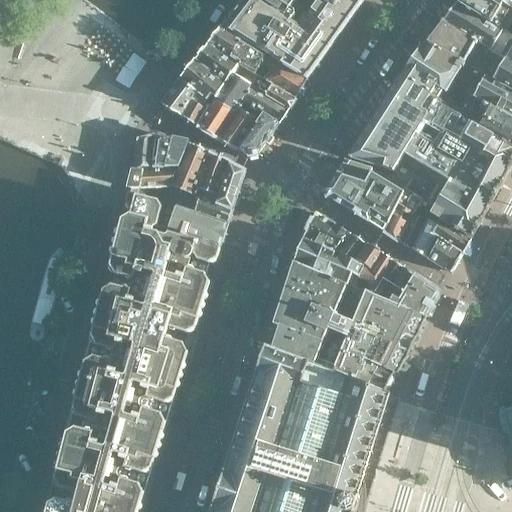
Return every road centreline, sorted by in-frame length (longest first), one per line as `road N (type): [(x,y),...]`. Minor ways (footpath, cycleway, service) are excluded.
road 1 (residential): [(422,0),(290,189),(183,511)]
road 2 (residential): [(28,511),(134,115)]
road 3 (tertiary): [(511,211),(449,341),(398,511)]
road 4 (residential): [(134,115),(214,0)]
road 5 (residential): [(134,115),(0,104)]
